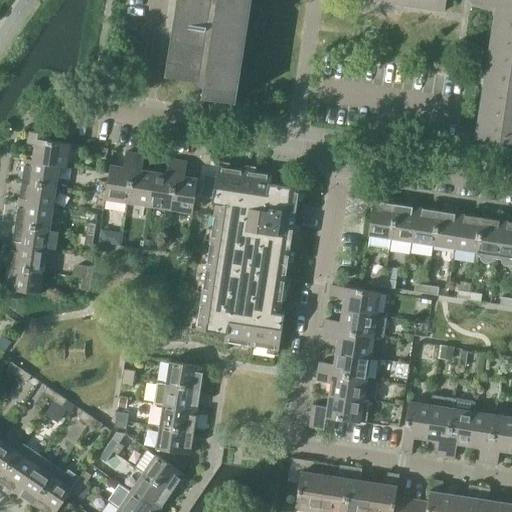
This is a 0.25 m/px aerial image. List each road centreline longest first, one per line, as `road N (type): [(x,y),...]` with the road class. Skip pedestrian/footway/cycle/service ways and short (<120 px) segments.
road 1 (residential): [(338,160),(296,446),(511,479)]
road 2 (residential): [(92,110),(292,143),(338,160)]
road 3 (residential): [(338,160),(511,185)]
